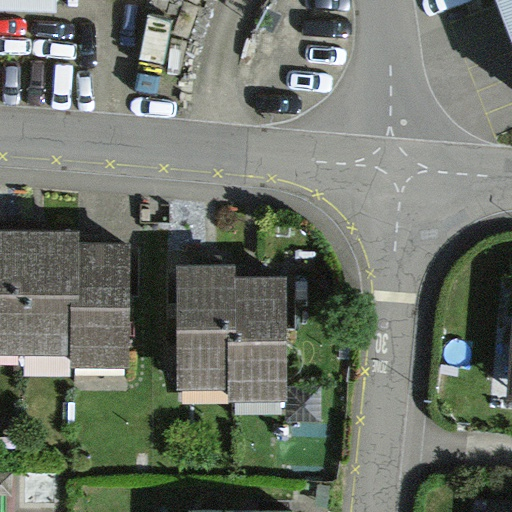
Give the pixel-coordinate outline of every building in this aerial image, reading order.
[(0,0),(0,9),(58,11),(58,0),(0,0)] [(511,0),(498,0),(511,36),(511,0)] [(0,355),(22,356),(21,232),(0,231),(0,355)] [(22,356),(72,356),(72,302),(80,302),(80,246),(80,232),(21,232),(22,356)] [(72,356),(72,369),(130,369),(130,246),(80,246),(80,302),(72,302),(72,356)] [(179,389),(228,389),(228,337),(236,337),(236,277),(236,263),(178,264),(179,389)] [(228,389),(229,403),(287,402),(286,276),(236,277),(236,337),(228,337),(228,389)]
